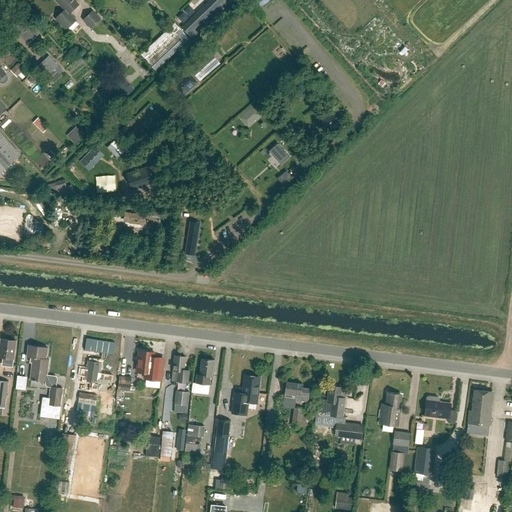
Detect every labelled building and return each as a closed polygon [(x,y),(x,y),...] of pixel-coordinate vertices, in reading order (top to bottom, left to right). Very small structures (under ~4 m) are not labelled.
[(66,30),(75,21),(69,14),(79,5),(74,0),(55,0),(65,10),(56,19),(66,30)] [(224,0),(212,0),(206,6),(216,17),(229,5),(224,0)] [(91,29),(101,20),(93,11),(83,20),(91,29)] [(25,24),(23,22),(16,28),(19,30),(17,32),(28,44),(38,35),(35,31),(37,29),(31,23),(29,25),(27,22),(25,24)] [(190,22),(183,28),(193,39),(200,32),(190,22)] [(156,71),(189,40),(174,24),(141,55),(156,71)] [(200,79),(217,64),(209,55),(192,70),(200,79)] [(63,71),(48,56),(38,66),(47,75),(54,69),(59,75),(63,71)] [(16,77),(24,70),(18,63),(11,70),(16,77)] [(27,78),(37,88),(42,82),(33,72),(27,78)] [(126,97),(135,88),(120,74),(112,82),(126,97)] [(196,83),(189,74),(176,86),(183,94),(196,83)] [(303,81),(296,87),(304,95),(310,90),(313,87),(306,79),(303,81)] [(254,109),(243,118),(249,125),(260,116),(254,109)] [(334,112),(325,120),(331,127),(339,120),(341,119),(335,112),(334,112)] [(44,121),(40,125),(47,133),(51,128),(44,121)] [(0,173),(21,155),(0,132),(0,173)] [(115,141),(111,145),(120,155),(124,151),(115,141)] [(278,144),(269,151),(281,164),(289,156),(278,144)] [(127,173),(133,190),(156,183),(150,166),(127,173)] [(201,194),(199,201),(208,203),(210,196),(201,194)] [(161,216),(125,212),(124,221),(149,224),(158,225),(160,225),(161,216)] [(149,224),(148,235),(157,236),(158,225),(149,224)] [(189,228),(185,254),(195,255),(199,230),(189,228)] [(12,367),(16,341),(1,339),(0,345),(0,357),(3,358),(2,366),(12,367)] [(60,406),(62,389),(56,388),(57,378),(56,377),(47,375),(49,360),(46,360),(48,348),(28,346),(27,357),(33,358),(30,380),(46,382),(45,383),(46,385),(47,386),(48,387),(50,388),(48,405),(60,406)] [(160,380),(163,359),(153,358),(154,353),(139,351),(137,371),(146,372),(146,378),(160,380)] [(188,383),(189,371),(184,370),(186,357),(175,356),(172,381),(188,383)] [(213,377),(215,360),(202,359),(200,375),(197,375),(196,383),(212,385),(213,377)] [(99,383),(102,363),(90,361),(89,366),(87,365),(84,380),(99,383)] [(25,386),(27,374),(19,373),(18,385),(25,386)] [(256,404),(259,377),(245,376),(243,394),(234,393),(232,414),(247,416),(248,403),(256,404)] [(118,390),(130,392),(131,378),(119,377),(118,390)] [(0,407),(5,408),(9,382),(0,380),(0,407)] [(308,402),(310,389),(302,388),(302,384),(286,382),(284,399),(296,401),(296,400),(308,402)] [(319,399),(317,414),(330,416),(342,417),(345,398),(340,398),(341,388),(329,386),(327,400),(319,399)] [(489,426),(492,401),(490,401),(491,392),(474,390),(472,411),(469,411),(468,424),(489,426)] [(187,406),(189,392),(176,391),(174,404),(187,406)] [(270,402),(270,391),(261,391),(260,401),(270,402)] [(94,418),(97,396),(80,393),(76,414),(94,418)] [(380,422),(397,424),(401,396),(388,394),(386,406),(382,405),(380,422)] [(449,419),(451,404),(439,402),(440,400),(438,398),(429,396),(427,398),(424,416),(449,419)] [(305,429),(307,410),(295,408),(293,427),(305,429)] [(229,438),(230,426),(231,420),(218,419),(216,437),(229,438)] [(362,440),(363,425),(336,421),(334,436),(340,437),(340,444),(348,445),(349,438),(362,440)] [(201,445),(195,444),(196,437),(202,437),(203,427),(188,425),(186,443),(185,452),(200,453),(201,445)] [(418,426),(418,441),(426,441),(426,426),(418,426)] [(183,451),(185,430),(178,429),(176,450),(183,451)] [(394,431),(393,445),(408,447),(410,433),(394,431)] [(171,457),(173,433),(162,432),(160,456),(171,457)] [(73,456),(76,436),(62,434),(59,453),(60,453),(58,467),(70,469),(72,456),(73,456)] [(148,435),(146,456),(158,456),(160,436),(148,435)] [(432,475),(435,449),(417,447),(414,473),(416,473),(414,483),(429,485),(430,475),(432,475)] [(389,470),(402,472),(404,453),(391,451),(389,470)] [(507,477),(508,461),(498,460),(496,476),(507,477)] [(354,498),(337,496),(335,508),(352,510),(354,498)]
